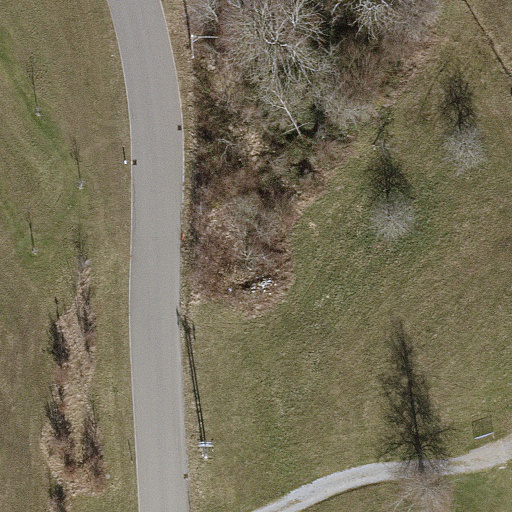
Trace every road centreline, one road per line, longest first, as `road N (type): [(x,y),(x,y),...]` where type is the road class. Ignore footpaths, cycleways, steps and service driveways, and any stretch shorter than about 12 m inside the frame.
road 1 (tertiary): [(164,511),(157,147),(134,0)]
road 2 (track): [(282,511),(365,477),(471,463),(511,448)]
